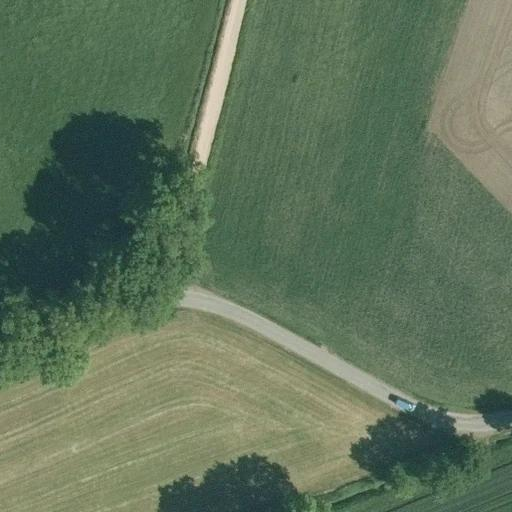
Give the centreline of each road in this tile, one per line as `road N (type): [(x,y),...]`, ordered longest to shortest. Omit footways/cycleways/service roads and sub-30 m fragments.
road 1 (unclassified): [(0,339),(44,320),(190,294),(450,421),(484,428),(511,419)]
road 2 (track): [(168,292),(245,0)]
